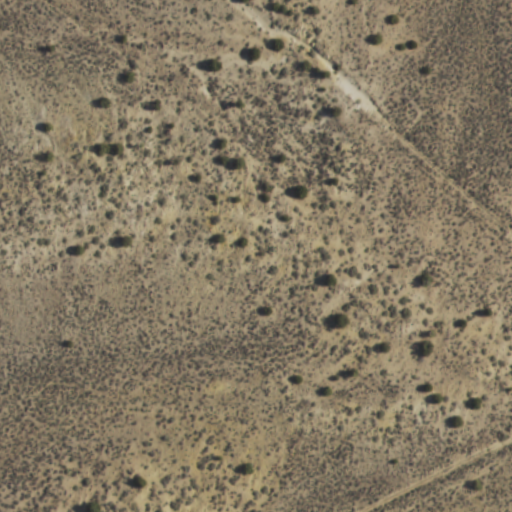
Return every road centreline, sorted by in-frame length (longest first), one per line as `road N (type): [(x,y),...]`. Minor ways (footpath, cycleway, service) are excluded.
road 1 (track): [(511,218),(215,0)]
road 2 (track): [(511,439),(349,511)]
